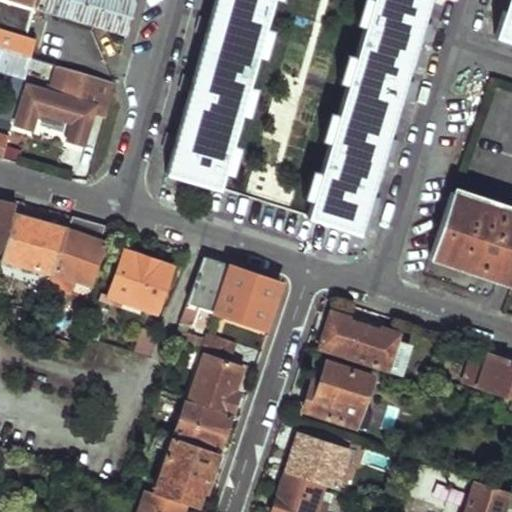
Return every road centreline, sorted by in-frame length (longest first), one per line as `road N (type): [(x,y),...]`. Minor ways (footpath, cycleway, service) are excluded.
road 1 (residential): [(314,266),(229,511)]
road 2 (residential): [(456,41),(389,286)]
road 3 (residential): [(181,0),(124,208)]
road 4 (residential): [(314,266),(124,208)]
road 5 (unknown): [(201,232),(153,362)]
road 6 (residential): [(511,329),(389,286)]
road 7 (residential): [(124,208),(0,174)]
